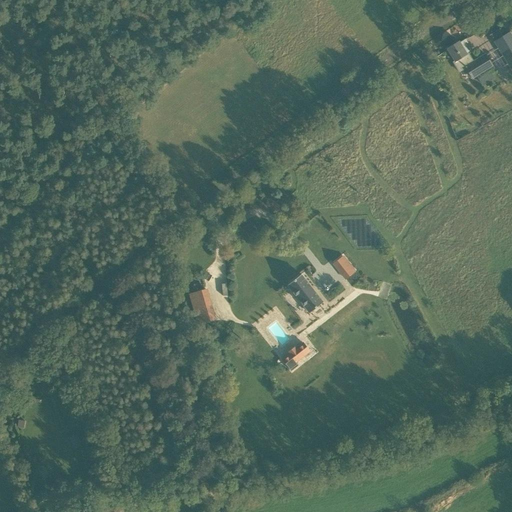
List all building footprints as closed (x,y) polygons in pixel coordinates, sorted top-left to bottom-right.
[(508,0),(503,3),(507,9),(511,6),(508,0)] [(494,42),(499,50),(511,69),(511,68),(511,36),(509,32),(494,42)] [(459,72),(466,68),(472,79),(492,66),(485,54),(473,61),(468,53),(467,54),(459,41),(447,49),(455,62),(453,63),(459,72)] [(478,78),(482,85),(494,78),(491,72),(478,78)] [(332,263),(345,279),(356,271),(343,254),(332,263)] [(323,303),(301,275),(288,286),(310,314),(323,303)] [(210,304),(195,308),(199,323),(215,318),(210,304)] [(295,347),(287,353),(289,354),(282,360),(291,371),(298,365),(295,362),(309,351),(303,343),(296,348),(295,347)] [(63,438),(67,450),(81,445),(77,434),(63,438)]
